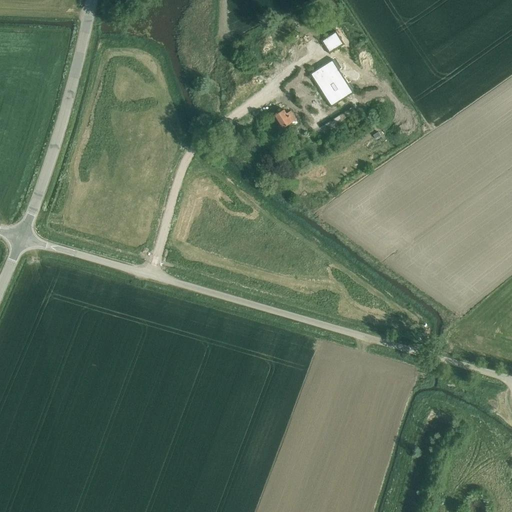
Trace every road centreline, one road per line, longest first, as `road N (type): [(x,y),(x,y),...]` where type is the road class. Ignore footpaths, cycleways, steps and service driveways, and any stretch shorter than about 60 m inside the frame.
road 1 (unclassified): [(511,379),(21,238)]
road 2 (tertiary): [(21,238),(58,134),(91,0)]
